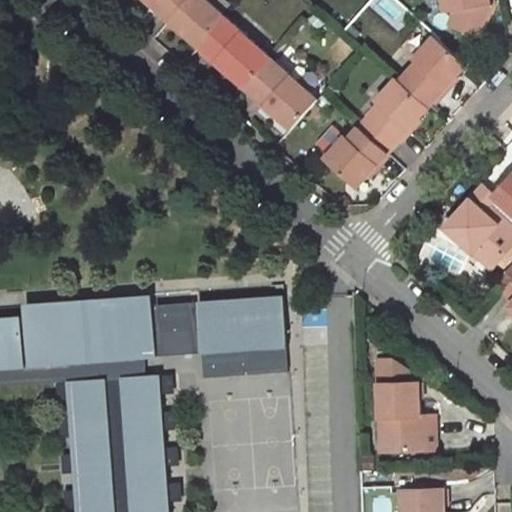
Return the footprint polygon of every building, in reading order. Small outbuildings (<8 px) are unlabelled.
[(161,0),(158,4),(203,46),(203,45),(208,40),(230,16),(212,0),(161,0)] [(457,10),(457,14),(453,27),(480,36),(491,5),(489,0),(444,0),(446,11),(457,10)] [(230,16),(208,40),(203,45),(203,46),(249,87),(275,58),(230,16)] [(431,107),(468,64),(436,36),(414,61),(419,65),(403,82),(431,107)] [(249,87),(295,129),(321,99),(275,58),(249,87)] [(390,153),(431,107),(403,82),(399,78),(377,104),(381,107),(363,129),(390,153)] [(359,188),(390,153),(363,129),(354,139),(349,135),(328,159),(359,188)] [(449,235),(492,273),(511,251),(511,241),(493,225),(499,217),(505,210),(486,193),(449,235)] [(511,228),(499,217),(493,225),(511,241),(511,228)] [(159,356),(154,294),(68,301),(69,314),(73,363),(147,357),(159,356)] [(290,347),(287,297),(200,304),(204,353),(205,353),(289,347),(290,347)] [(73,363),(69,314),(23,318),(27,367),(73,363)] [(0,319),(0,387),(58,383),(70,382),(148,377),(147,357),(73,363),(27,367),(23,318),(0,319)] [(291,372),(289,347),(205,353),(207,378),(291,372)] [(382,362),(385,453),(427,452),(425,418),(423,384),(415,384),(415,373),(395,362),(382,362)] [(176,375),(162,376),(164,395),(177,394),(176,375)] [(148,377),(70,382),(72,401),(73,419),(75,437),(76,455),(77,473),(79,490),(80,509),(80,511),(173,511),(173,502),(171,484),(170,467),(168,448),(167,431),(165,412),(164,395),(162,376),(148,377)] [(72,401),(70,382),(58,383),(60,402),(72,401)] [(178,411),(165,412),(167,431),(179,430),(178,411)] [(75,437),(73,419),(61,420),(62,438),(75,437)] [(181,447),(168,448),(170,467),(182,466),(181,447)] [(77,473),(76,455),(64,455),(65,474),(77,473)] [(183,483),(171,484),(173,502),(185,502),(183,483)] [(405,489),(404,511),(446,511),(446,488),(405,489)] [(80,509),(79,490),(66,491),(68,510),(80,509)]
